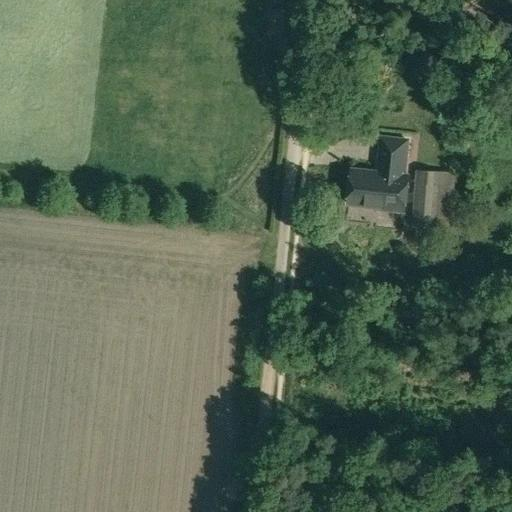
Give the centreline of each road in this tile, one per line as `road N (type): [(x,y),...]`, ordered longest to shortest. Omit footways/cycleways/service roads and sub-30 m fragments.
road 1 (unclassified): [(280,266),(310,0)]
road 2 (track): [(253,511),(280,266)]
